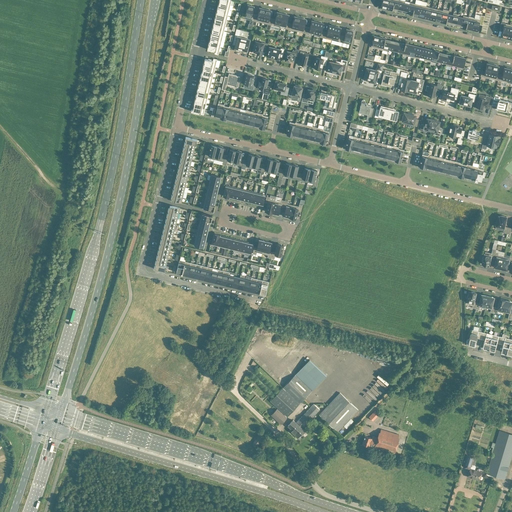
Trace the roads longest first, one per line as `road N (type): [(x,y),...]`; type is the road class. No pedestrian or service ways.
road 1 (primary): [(60,414),(116,219),(154,0)]
road 2 (primary): [(141,0),(102,217),(46,410)]
road 3 (secondary): [(349,511),(60,414)]
road 4 (secondary): [(56,429),(320,511)]
road 5 (unclassified): [(377,511),(318,490),(231,389)]
road 6 (residential): [(330,165),(511,208)]
road 7 (residential): [(295,310),(468,351)]
road 8 (residential): [(511,127),(351,88)]
road 9 (residential): [(141,271),(295,310)]
road 10 (residential): [(176,127),(330,165)]
road 11 (residential): [(311,244),(458,280)]
road 12 (residential): [(315,231),(462,267)]
road 13 (residential): [(176,127),(207,0)]
road 14 (residential): [(487,41),(369,12)]
road 15 (residential): [(366,25),(483,54)]
